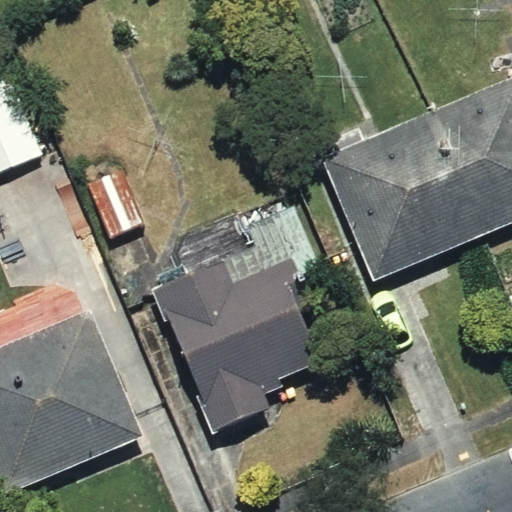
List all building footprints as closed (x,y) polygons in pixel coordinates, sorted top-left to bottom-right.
[(511,75),(304,165),(358,292),(511,226),(511,75)] [(0,172),(40,156),(9,85),(0,88),(0,172)] [(129,158),(76,178),(101,241),(153,221),(129,158)] [(121,264),(136,298),(198,435),(275,401),(264,375),(303,357),(238,211),(121,264)] [(0,501),(143,440),(84,304),(0,340),(0,501)]
